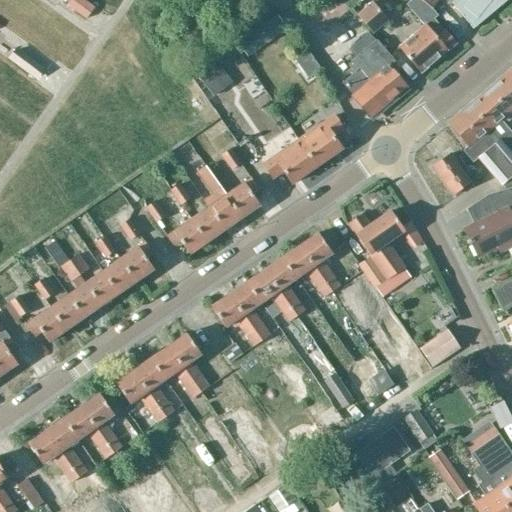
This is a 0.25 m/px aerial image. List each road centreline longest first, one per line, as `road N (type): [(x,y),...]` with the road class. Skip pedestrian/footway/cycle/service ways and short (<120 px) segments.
road 1 (residential): [(0,422),(386,155)]
road 2 (residential): [(511,392),(386,155)]
road 3 (residential): [(386,155),(511,44)]
